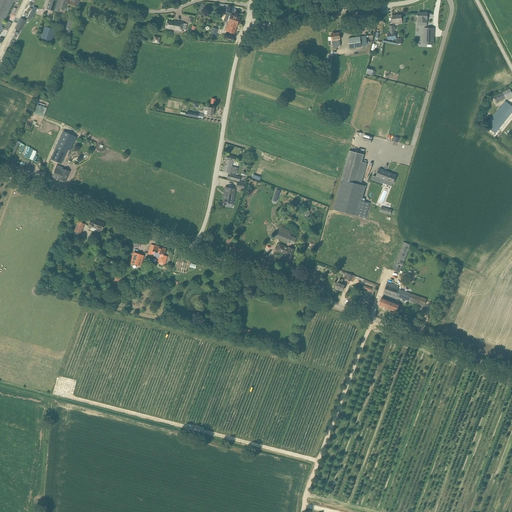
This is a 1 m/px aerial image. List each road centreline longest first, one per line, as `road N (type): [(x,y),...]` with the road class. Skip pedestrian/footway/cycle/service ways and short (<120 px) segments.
road 1 (unclassified): [(511,373),(194,249)]
road 2 (unclassified): [(194,249),(245,23)]
road 3 (unclassified): [(194,249),(0,172)]
road 4 (track): [(371,318),(303,511)]
road 5 (unclassified): [(245,23),(413,0)]
